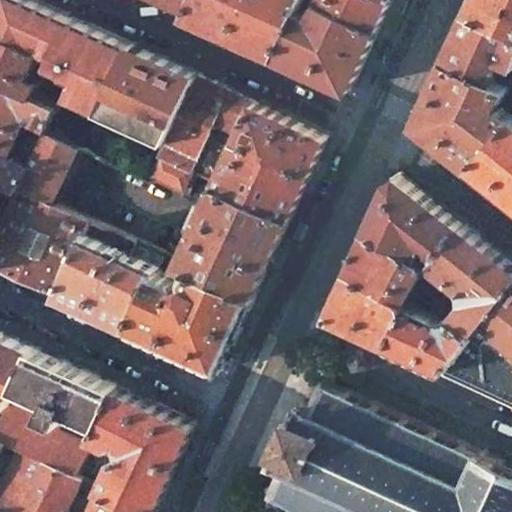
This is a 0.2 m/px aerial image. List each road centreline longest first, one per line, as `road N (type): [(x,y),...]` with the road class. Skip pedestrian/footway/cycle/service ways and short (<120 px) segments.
road 1 (residential): [(104,0),(363,119)]
road 2 (residential): [(275,316),(511,428)]
road 3 (residential): [(231,405),(0,300)]
road 4 (tertiary): [(363,119),(275,316)]
road 5 (residential): [(363,119),(511,230)]
road 6 (tertiary): [(419,0),(363,119)]
